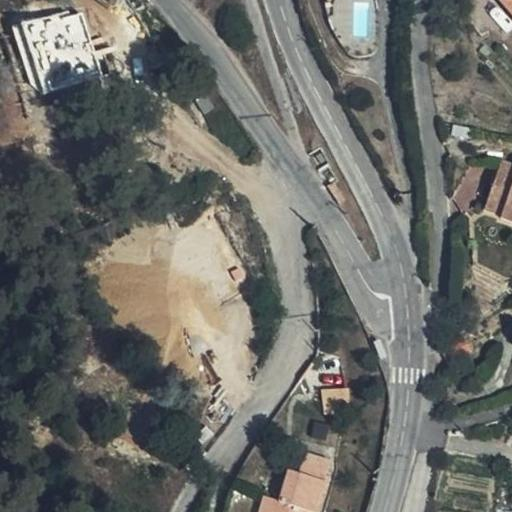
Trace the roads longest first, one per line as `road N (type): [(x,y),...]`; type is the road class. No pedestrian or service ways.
road 1 (residential): [(297,178),(277,219),(297,294),(297,329),(284,362),(179,511)]
road 2 (residential): [(410,322),(440,292),(444,261),(422,58),(425,0)]
road 3 (secondary): [(282,0),(294,40),(388,227),(407,296)]
road 4 (tertiary): [(297,178),(166,0)]
road 5 (tertiary): [(407,296),(370,289),(297,178)]
